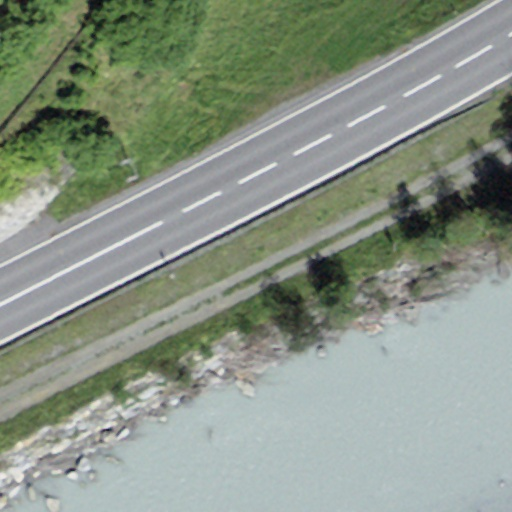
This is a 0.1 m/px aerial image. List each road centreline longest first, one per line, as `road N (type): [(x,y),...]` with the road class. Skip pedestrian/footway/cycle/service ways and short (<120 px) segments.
road 1 (track): [(0,414),(511,141)]
road 2 (primary): [(511,28),(0,301)]
